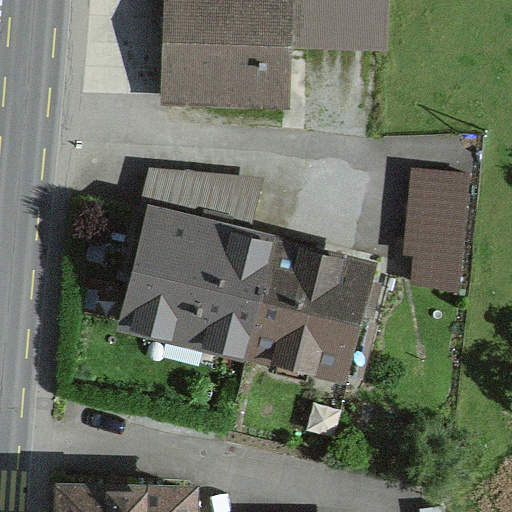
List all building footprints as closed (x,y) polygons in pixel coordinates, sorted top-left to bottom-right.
[(281,93),(283,0),(161,0),(159,90),(281,93)] [(422,162),(406,279),(465,288),(482,170),(422,162)] [(250,337),(276,233),(155,203),(129,306),(250,337)] [(342,360),(369,257),(276,233),(250,337),(342,360)] [(198,511),(200,472),(70,469),(69,511),(198,511)]
